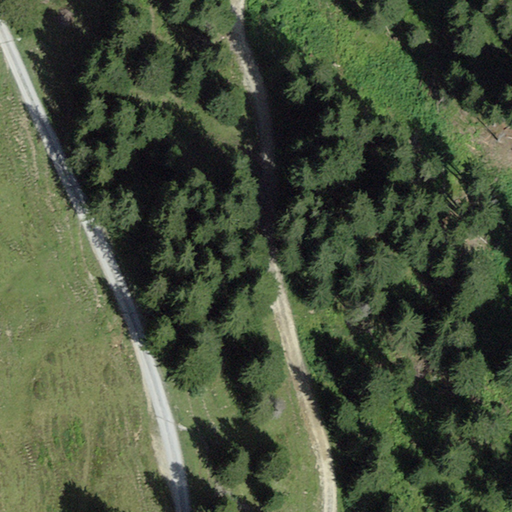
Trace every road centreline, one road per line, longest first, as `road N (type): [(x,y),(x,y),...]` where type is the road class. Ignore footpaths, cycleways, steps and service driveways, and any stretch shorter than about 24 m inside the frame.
road 1 (track): [(176,511),(160,398),(0,15)]
road 2 (track): [(323,511),(326,471),(297,364),(266,116),(237,31),(242,0)]
